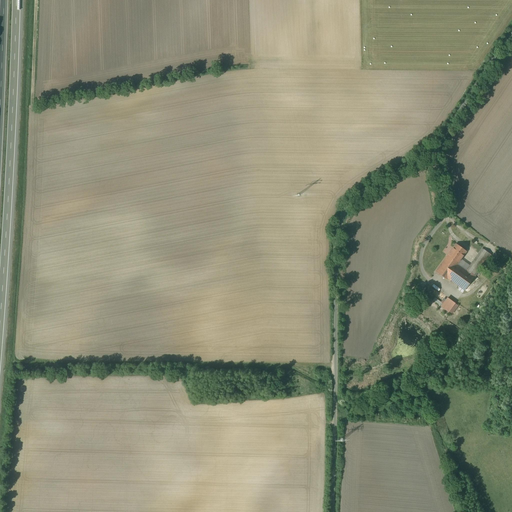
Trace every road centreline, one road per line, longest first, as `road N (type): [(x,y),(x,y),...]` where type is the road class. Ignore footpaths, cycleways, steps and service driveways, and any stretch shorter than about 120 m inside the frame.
road 1 (residential): [(511,33),(428,154),(352,198),(341,216),(333,511)]
road 2 (motorway): [(0,350),(18,0)]
